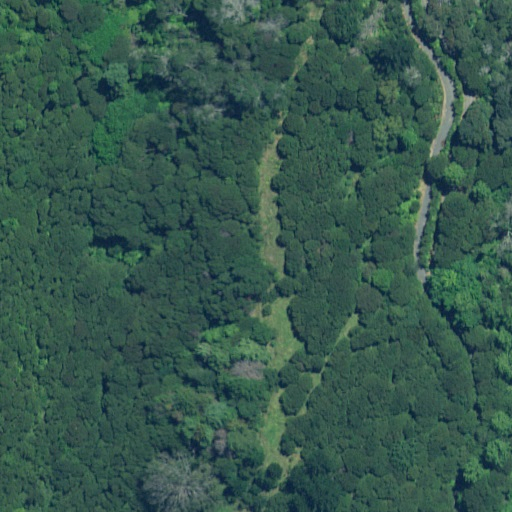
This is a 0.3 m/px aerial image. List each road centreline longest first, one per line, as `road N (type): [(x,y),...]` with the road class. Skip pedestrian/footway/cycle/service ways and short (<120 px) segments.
road 1 (track): [(398,0),(444,99),(428,249),(482,381),(450,511)]
road 2 (track): [(0,496),(19,470),(84,303),(155,349),(133,511)]
